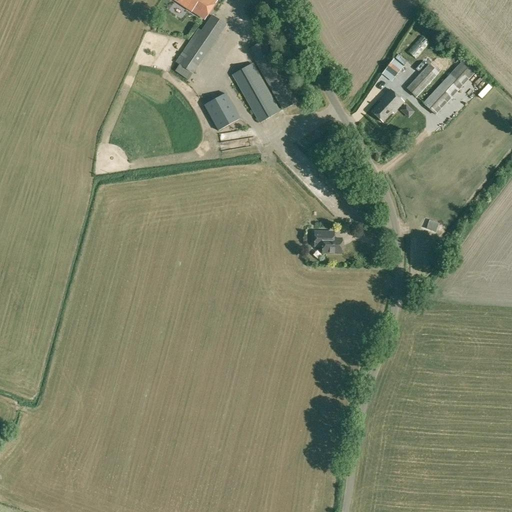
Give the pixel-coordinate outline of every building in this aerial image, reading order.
[(204,20),(216,1),(214,0),(173,0),(192,12),(192,11),(204,20)] [(193,74),(226,25),(211,16),(203,29),(200,27),(175,63),(179,65),(175,71),(188,81),(192,74),(193,74)] [(264,41),(248,49),(282,110),(288,107),(291,105),(298,102),(264,41)] [(391,81),(403,67),(394,59),(382,74),(391,81)] [(435,116),(474,73),(462,62),(423,104),(435,116)] [(260,124),(280,112),(252,64),(232,75),(260,124)] [(434,69),(429,64),(406,89),(416,98),(439,73),(441,70),(437,66),(434,69)] [(393,113),(403,102),(390,90),(380,101),(381,102),(372,113),(382,123),(392,112),(393,113)] [(219,131),(240,119),(226,94),(204,106),(219,131)] [(227,136),(228,142),(240,140),(239,134),(227,136)] [(317,178),(311,182),(317,188),(322,183),(317,178)] [(341,254),(342,239),(334,239),(334,233),(314,233),(314,246),(322,246),(322,254),(341,254)]
